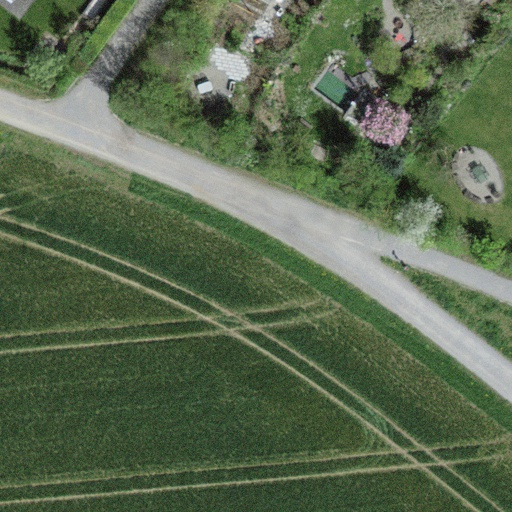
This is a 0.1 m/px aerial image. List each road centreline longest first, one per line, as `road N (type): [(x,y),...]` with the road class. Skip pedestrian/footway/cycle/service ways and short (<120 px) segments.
road 1 (track): [(0,106),(511,290)]
road 2 (track): [(308,221),(511,378)]
road 3 (residential): [(159,0),(65,130)]
